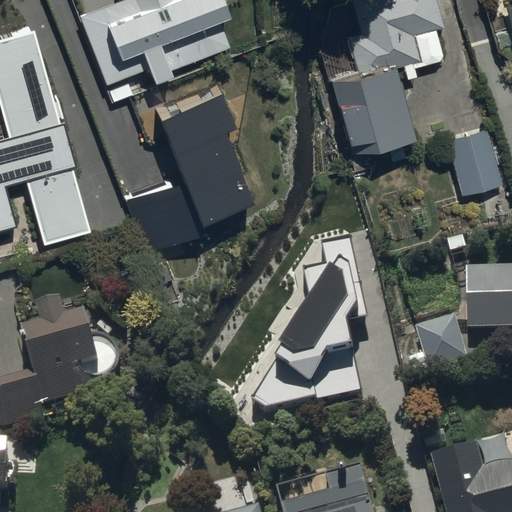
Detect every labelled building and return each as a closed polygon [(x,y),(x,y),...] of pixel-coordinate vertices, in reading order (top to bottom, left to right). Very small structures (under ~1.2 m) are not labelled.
[(125,0),(81,17),(108,85),(150,68),(154,78),(230,48),(221,26),(230,23),(220,0),(125,0)] [(434,32),(442,29),(434,0),(348,0),(359,36),(345,40),(355,75),(328,83),(349,159),(411,142),(391,71),(400,68),(405,83),(416,79),(413,69),(442,61),(434,32)] [(511,5),(503,8),(511,43),(511,5)] [(35,30),(0,39),(0,107),(9,138),(0,140),(0,232),(17,228),(6,187),(27,181),(44,244),(90,232),(35,30)] [(184,177),(127,200),(148,251),(257,206),(227,132),(237,128),(219,84),(156,109),(184,177)] [(485,130),(446,141),(461,198),(500,187),(485,130)] [(368,321),(350,234),(321,240),(326,262),(304,267),(310,295),(281,341),(287,346),(251,403),(267,413),(361,391),(349,325),(368,321)] [(511,276),(467,277),(469,338),(511,337),(511,276)] [(43,333),(25,337),(34,376),(0,385),(0,432),(7,433),(94,409),(92,403),(108,399),(107,394),(109,393),(111,392),(113,391),(114,390),(116,389),(117,387),(119,385),(120,384),(121,382),(121,380),(122,378),(123,376),(123,374),(123,372),(123,370),(123,368),(122,366),(122,364),(121,362),(120,360),(119,358),(117,356),(116,355),(115,353),(113,352),(111,351),(109,350),(107,349),(105,348),(103,348),(101,348),(99,348),(97,348),(95,348),(93,348),(87,321),(65,326),(62,310),(39,315),(43,333)] [(469,366),(455,324),(417,337),(431,379),(469,366)] [(0,511),(1,504),(12,505),(13,446),(0,445),(0,511)] [(476,451),(429,464),(442,511),(511,511),(511,469),(483,478),(476,451)] [(372,511),(370,503),(343,511),(340,500),(297,511),(372,511)] [(260,511),(258,502),(221,511),(260,511)]
